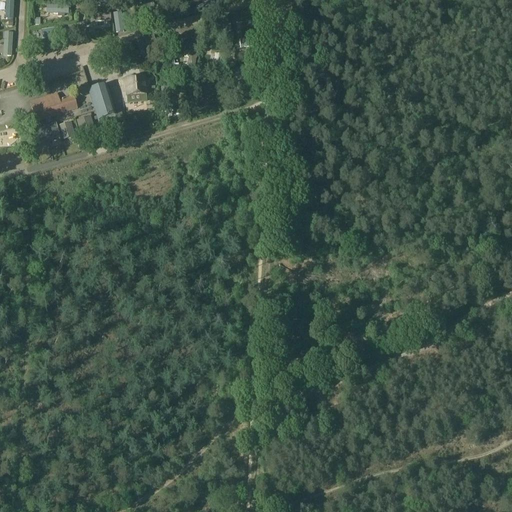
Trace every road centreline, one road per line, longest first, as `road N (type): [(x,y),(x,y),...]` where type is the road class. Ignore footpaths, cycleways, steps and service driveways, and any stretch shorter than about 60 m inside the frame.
road 1 (track): [(511,294),(429,336),(237,404),(148,495),(102,511)]
road 2 (track): [(270,102),(252,511)]
road 3 (track): [(0,179),(270,102),(276,0)]
road 4 (track): [(22,173),(14,511)]
